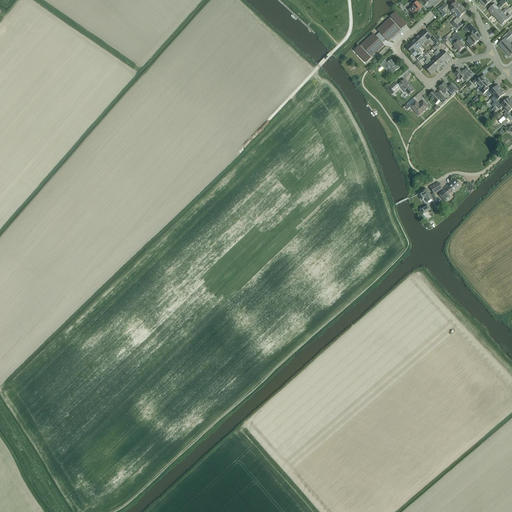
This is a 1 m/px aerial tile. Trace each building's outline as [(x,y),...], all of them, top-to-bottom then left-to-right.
[(423,8),(420,5),(415,0),(413,0),(412,1),(410,3),(412,6),(408,10),(413,15),(417,11),(418,13),(423,8)] [(450,8),(447,5),(445,3),(440,8),(442,10),(441,12),(444,15),(446,13),(446,14),(450,10),(454,14),(461,7),(456,2),(450,8)] [(501,5),(498,7),(495,4),(488,10),(493,15),(499,9),(502,6),(501,5)] [(456,27),(458,26),(459,28),(465,22),(463,20),(460,18),(466,12),(461,7),(454,14),(458,18),(454,22),(453,24),(456,27)] [(499,9),(493,15),(497,20),(504,14),(507,11),(505,10),(502,12),(499,9)] [(359,46),(355,51),(366,63),(371,59),(370,58),(384,45),(382,43),(385,39),(388,42),(401,29),(402,29),(407,25),(395,13),(390,17),(391,18),(377,31),(380,33),(376,36),(374,34),(360,47),(359,46)] [(502,25),(511,16),(510,14),(507,17),(504,14),(497,20),(502,25)] [(477,32),(470,24),(468,26),(466,28),(472,33),(473,32),(475,35),(477,32)] [(428,40),(431,37),(428,34),(430,33),(427,30),(425,31),(420,35),(429,45),(431,43),(428,40)] [(502,38),(504,40),(499,45),(510,57),(511,54),(511,44),(511,45),(506,40),(511,35),(511,33),(510,31),(508,33),(502,38)] [(459,52),(464,47),(460,42),(462,39),(457,34),(449,41),(455,47),(454,48),(454,49),(455,51),(456,51),(457,49),(459,52)] [(479,41),(473,34),(468,39),(474,45),(479,41)] [(415,39),(422,46),(424,43),(427,46),(429,45),(420,35),(415,39)] [(411,43),(420,53),(421,51),(419,48),(422,46),(415,39),(411,43)] [(415,52),(418,55),(420,53),(411,43),(406,48),(412,54),(415,52)] [(450,58),(443,51),(441,54),(438,51),(436,52),(445,62),(450,58)] [(436,52),(434,54),(437,57),(434,59),(440,66),(445,62),(436,52)] [(397,65),(392,60),(389,63),(386,59),(381,64),(386,69),(388,68),(393,74),(399,69),(396,65),(397,65)] [(434,59),(431,62),(429,59),(427,61),(436,70),(440,66),(434,59)] [(428,65),(425,68),(431,75),(436,70),(427,61),(425,62),(428,65)] [(462,72),(460,69),(454,74),(460,80),(464,77),(466,81),(468,79),(473,74),(469,70),(467,68),(462,72)] [(479,80),(477,78),(473,82),(476,86),(478,84),(480,87),(487,80),(484,76),(479,80)] [(414,90),(404,80),(398,85),(396,82),(389,88),(387,90),(391,95),(394,92),(400,87),(408,96),(410,94),(414,90)] [(480,91),(479,92),(483,96),(485,93),(487,92),(488,90),(486,88),(491,84),(487,80),(480,87),(482,89),(480,91)] [(452,95),(457,91),(459,89),(455,84),(453,86),(451,84),(448,86),(444,83),(439,87),(445,94),(448,91),(452,95)] [(501,90),(498,86),(493,90),(491,88),(488,90),(487,92),(485,93),(489,97),(492,94),(494,96),(501,90)] [(496,99),(495,100),(498,104),(497,105),(497,106),(503,100),(501,98),(505,94),(501,90),(494,96),(496,99)] [(441,94),(439,92),(437,94),(435,91),(433,93),(433,92),(431,93),(430,95),(430,96),(429,97),(435,104),(440,100),(443,103),(447,100),(441,94)] [(500,109),(503,106),(505,109),(511,102),(511,101),(509,98),(505,102),(503,100),(497,106),(500,109)] [(410,106),(417,113),(418,112),(421,115),(429,107),(423,102),(419,105),(416,101),(410,106)] [(438,195),(445,202),(450,198),(448,195),(451,193),(461,185),(457,180),(455,182),(453,180),(443,190),(438,195)] [(438,182),(430,188),(434,194),(442,189),(438,182)] [(430,195),(427,189),(419,194),(418,194),(421,200),(425,198),(427,202),(431,200),(433,202),(436,200),(433,194),(430,195)]
